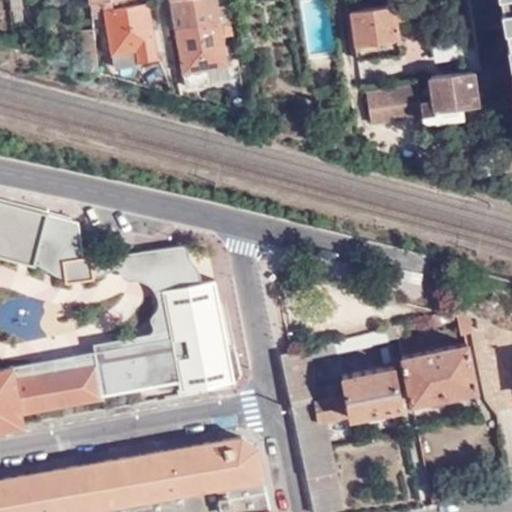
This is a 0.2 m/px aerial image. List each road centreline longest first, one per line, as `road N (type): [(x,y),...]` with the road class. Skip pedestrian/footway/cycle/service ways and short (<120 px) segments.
road 1 (residential): [(0,448),(264,405)]
road 2 (residential): [(0,171),(232,221)]
road 3 (residential): [(264,405),(232,221)]
road 4 (residential): [(232,221),(376,255)]
